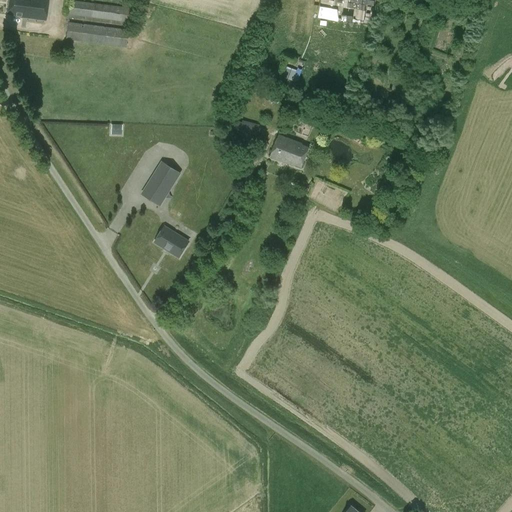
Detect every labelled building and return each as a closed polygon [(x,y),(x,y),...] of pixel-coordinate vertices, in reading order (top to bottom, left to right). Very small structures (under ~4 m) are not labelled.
[(14,17),(45,21),(48,0),(8,0),(6,14),(14,15),(14,17)] [(69,15),(129,23),(131,8),(71,1),(69,15)] [(128,30),(68,23),(65,40),(126,48),(128,30)] [(296,72),(286,68),(283,77),(293,81),(296,72)] [(260,127),(260,125),(249,122),(248,124),(230,120),(228,128),(241,131),(240,136),(256,140),(257,136),(263,137),(265,129),(260,127)] [(112,124),(112,133),(122,134),(122,125),(112,124)] [(302,144),(278,135),(270,158),(294,167),(294,166),(302,169),(310,148),(302,145),(302,144)] [(162,163),(142,195),(160,205),(179,173),(162,163)] [(155,243),(179,258),(188,242),(165,227),(155,243)]
